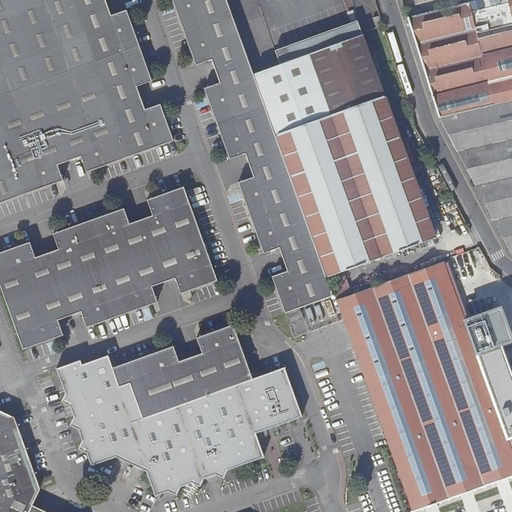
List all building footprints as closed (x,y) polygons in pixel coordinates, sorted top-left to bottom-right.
[(128,10),(120,13),(112,16),(106,0),(0,0),(0,205),(64,182),(59,168),(82,160),(87,174),(176,142),(166,114),(162,104),(155,106),(146,110),(138,86),(145,84),(153,81),(150,72),(131,20),(128,10)] [(173,0),(197,65),(212,59),(221,82),(205,88),(231,160),(246,155),(254,178),(239,183),(265,255),(280,249),(288,271),(273,277),(288,319),(302,314),(300,308),(334,296),(228,0),(173,0)] [(511,0),(474,0),(464,3),(457,5),(440,9),(408,16),(440,118),(511,101),(511,0)] [(379,14),(374,15),(376,25),(382,24),(379,14)] [(436,238),(359,20),(276,51),(281,68),(258,76),(329,276),(436,238)] [(511,101),(440,118),(458,152),(511,139),(511,101)] [(511,139),(458,152),(511,251),(511,252),(511,139)] [(126,209),(55,234),(60,249),(37,257),(31,242),(0,253),(0,280),(25,350),(65,335),(60,320),(82,312),(88,327),(159,301),(154,286),(176,278),(182,294),(219,281),(185,187),(149,200),(154,215),(131,223),(126,209)] [(447,262),(461,298),(492,288),(479,250),(447,262)] [(511,335),(502,308),(472,318),(466,320),(462,309),(444,261),(338,300),(414,511),(442,502),(445,511),(511,511),(511,448),(508,438),(511,436),(511,372),(502,345),(511,341),(511,335)] [(337,298),(352,292),(345,272),(330,278),(337,298)] [(466,320),(472,318),(468,307),(462,309),(466,320)] [(234,324),(198,337),(201,346),(203,353),(181,361),(179,354),(176,346),(114,367),(122,387),(132,383),(145,419),(255,379),(234,324)] [(82,363),(59,371),(68,395),(64,403),(72,406),(76,419),(73,426),(81,431),(84,441),(82,449),(90,454),(94,465),(120,456),(149,471),(158,494),(171,490),(179,494),(183,486),(194,482),(202,486),(206,477),(217,473),(225,477),(229,469),(266,456),(258,432),(303,416),(286,368),(255,379),(145,419),(132,383),(122,387),(114,367),(110,355),(83,365),(82,363)] [(48,511),(36,506),(43,489),(17,418),(0,411),(0,511),(48,511)]
